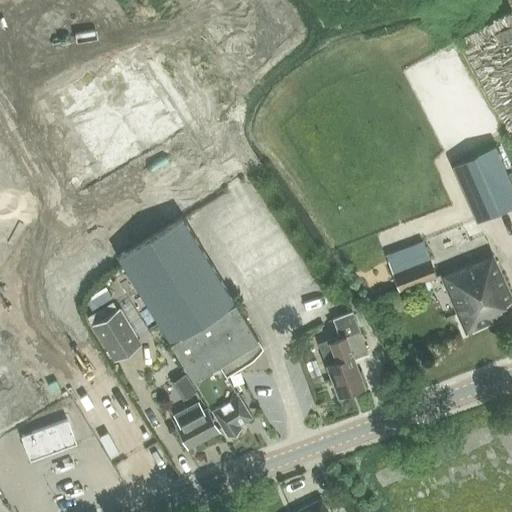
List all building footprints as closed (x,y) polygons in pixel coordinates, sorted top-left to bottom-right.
[(233,10),(155,59),(203,136),(230,119),(221,106),(241,94),(223,66),(281,30),(275,20),(250,36),(233,10)] [(511,182),(495,145),(451,165),(476,221),(511,204),(511,182)] [(205,198),(209,207),(194,213),(196,219),(228,204),(222,190),(205,198)] [(193,378),(219,363),(257,340),(182,216),(118,255),(193,378)] [(425,246),(387,260),(399,290),(436,275),(425,246)] [(440,274),(465,333),(502,317),(498,307),(511,301),(490,252),(440,274)] [(107,289),(87,301),(92,309),(112,297),(107,289)] [(112,301),(87,317),(93,325),(118,310),(112,301)] [(118,310),(93,325),(114,359),(139,343),(119,309),(118,310)] [(351,311),(333,317),(340,336),(358,329),(351,311)] [(333,352),(323,355),(326,362),(338,395),(363,385),(353,357),(367,352),(358,329),(340,336),(329,340),(333,352)] [(219,363),(193,378),(227,436),(240,427),(239,425),(251,417),(219,363)] [(184,374),(174,381),(185,398),(195,391),(184,374)] [(198,401),(173,414),(178,423),(176,424),(188,447),(219,430),(206,407),(202,410),(198,401)] [(22,436),(30,458),(75,442),(67,419),(22,436)] [(327,511),(321,499),(295,511),(327,511)]
